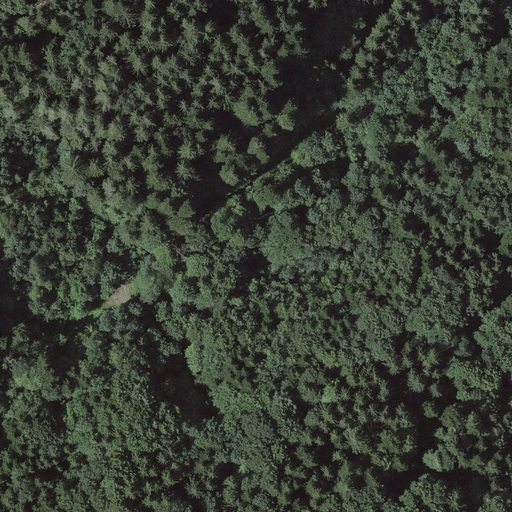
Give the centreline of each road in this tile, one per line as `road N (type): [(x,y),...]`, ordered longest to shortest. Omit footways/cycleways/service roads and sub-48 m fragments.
road 1 (track): [(460,0),(394,75),(311,137),(195,201),(122,286),(134,307),(148,307),(241,277),(298,247),(385,223)]
road 2 (track): [(511,231),(340,378),(257,471),(154,511)]
